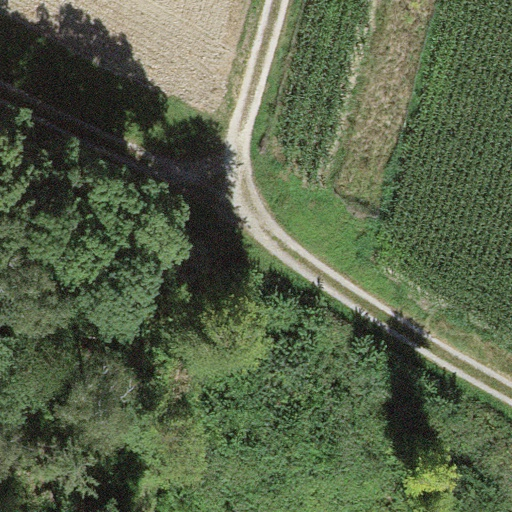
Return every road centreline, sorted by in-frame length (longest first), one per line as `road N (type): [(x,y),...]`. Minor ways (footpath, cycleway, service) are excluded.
road 1 (track): [(511,387),(220,220)]
road 2 (track): [(147,511),(220,220)]
road 3 (track): [(220,220),(0,99)]
road 4 (track): [(220,220),(278,0)]
